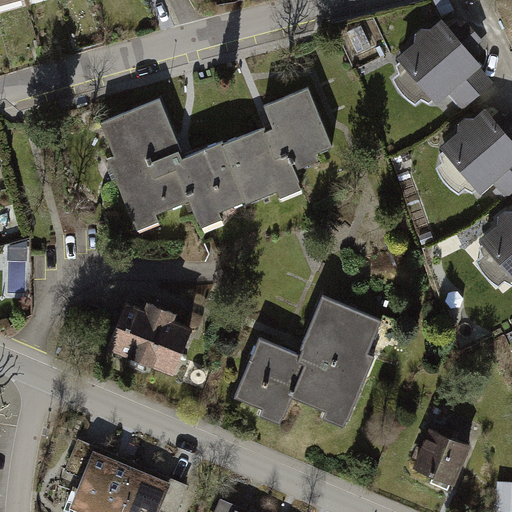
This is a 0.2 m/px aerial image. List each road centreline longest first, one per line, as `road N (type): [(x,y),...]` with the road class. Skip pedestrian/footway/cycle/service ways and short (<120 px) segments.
road 1 (residential): [(357,0),(0,91)]
road 2 (residential): [(358,511),(41,380)]
road 3 (residential): [(16,511),(21,448),(41,380)]
